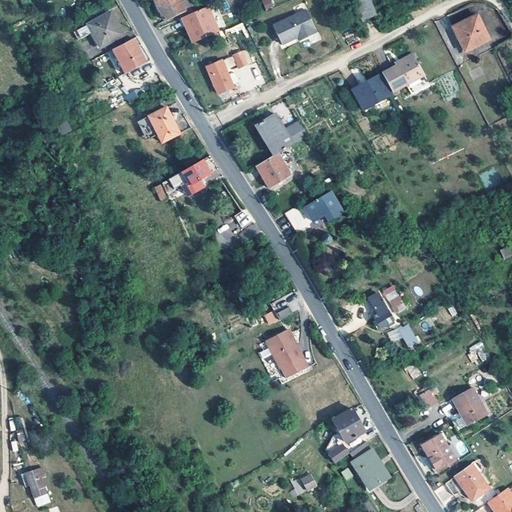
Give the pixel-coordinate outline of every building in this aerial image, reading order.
[(184,13),(178,0),(156,0),(154,1),(165,23),(184,13)] [(262,0),(265,9),(273,7),(271,0),(262,0)] [(351,8),(354,14),(360,25),(375,19),(370,8),(367,1),(351,8)] [(218,34),(214,25),(207,8),(182,19),(189,36),(193,45),(218,34)] [(124,36),(111,13),(74,33),(78,42),(92,34),(100,49),(124,36)] [(314,36),(303,13),(270,29),(280,49),(296,42),(304,38),(305,41),(314,36)] [(477,18),(468,22),(452,29),(453,33),(463,53),(464,54),(489,43),(477,18)] [(147,65),(133,40),(112,51),(126,76),(147,65)] [(246,52),(234,57),(229,59),(235,72),(239,70),(252,64),(246,52)] [(413,59),(412,56),(396,65),(397,68),(413,59)] [(382,77),(384,80),(393,96),(406,88),(424,77),(415,62),(414,60),(413,59),(397,68),(382,77)] [(158,75),(151,62),(149,64),(156,77),(158,75)] [(233,90),(221,63),(207,69),(218,96),(233,90)] [(427,83),(424,77),(406,88),(409,93),(427,83)] [(380,79),(364,87),(353,93),(356,99),(364,114),(376,107),(392,98),(382,81),(380,79)] [(125,95),(129,103),(144,95),(140,87),(125,95)] [(180,135),(167,109),(149,119),(162,145),(180,135)] [(146,118),(138,121),(144,136),(152,133),(146,118)] [(72,131),(66,119),(56,123),(62,136),(72,131)] [(258,129),(268,146),(275,159),(307,142),(300,129),(298,127),(284,135),(275,119),(258,129)] [(292,178),(278,157),(257,171),(270,192),(292,178)] [(210,176),(203,162),(192,168),(177,176),(188,197),(205,188),(201,181),(210,176)] [(168,200),(162,185),(154,188),(161,203),(168,200)] [(343,216),(331,196),(306,211),(314,225),(326,218),(328,221),(331,219),(333,223),(343,216)] [(369,215),(365,209),(357,214),(360,220),(369,215)] [(244,210),(235,215),(241,228),(251,223),(244,210)] [(308,228),(298,211),(286,219),(297,235),(308,228)] [(328,221),(326,218),(314,225),(316,228),(328,221)] [(511,255),(508,249),(500,254),(505,263),(511,259),(511,255)] [(301,313),(293,296),(271,308),(281,324),(301,313)] [(397,296),(392,299),(389,301),(398,316),(401,314),(406,311),(397,296)] [(394,322),(379,297),(369,303),(379,320),(375,323),(380,331),(387,326),(388,329),(394,326),(392,323),(394,322)] [(264,315),(269,325),(278,321),(272,311),(264,315)] [(356,332),(352,325),(342,330),(346,337),(356,332)] [(419,344),(409,327),(400,332),(410,349),(419,344)] [(306,372),(302,364),(300,360),(302,359),(292,340),(288,333),(266,345),(281,374),(286,382),(306,372)] [(465,350),(472,361),(479,357),(482,362),(489,358),(480,341),(465,350)] [(259,352),(262,359),(271,355),(268,348),(259,352)] [(406,370),(414,380),(422,374),(413,364),(406,370)] [(487,416),(472,390),(452,403),(462,419),(468,428),(487,416)] [(437,405),(430,392),(419,399),(427,411),(437,405)] [(382,440),(362,406),(361,407),(353,412),(365,434),(346,445),(347,446),(344,448),(351,458),(370,447),(381,441),(382,440)] [(365,434),(353,412),(333,423),(346,445),(365,434)] [(23,419),(10,420),(10,429),(18,429),(18,441),(24,441),(23,419)] [(468,428),(462,419),(453,425),(459,434),(468,428)] [(456,462),(441,438),(423,449),(438,473),(456,462)] [(392,484),(383,470),(370,447),(351,458),(356,467),(354,468),(365,484),(372,496),(392,484)] [(335,467),(351,458),(344,448),(329,456),(335,467)] [(346,480),(353,476),(348,467),(341,471),(346,480)] [(490,491),(474,467),(447,485),(455,497),(460,495),(465,491),(473,503),(490,491)] [(351,470),(362,486),(371,501),(393,486),(392,484),(372,496),(365,484),(354,468),(351,470)] [(51,499),(50,496),(42,474),(27,479),(28,482),(31,481),(34,491),(38,500),(39,503),(51,499)] [(316,489),(310,478),(301,483),(306,494),(316,489)] [(28,482),(27,479),(24,480),(29,492),(34,491),(31,481),(28,482)] [(511,511),(511,498),(507,491),(501,496),(489,504),(494,511),(511,511)] [(54,506),(51,499),(39,503),(41,510),(54,506)]
